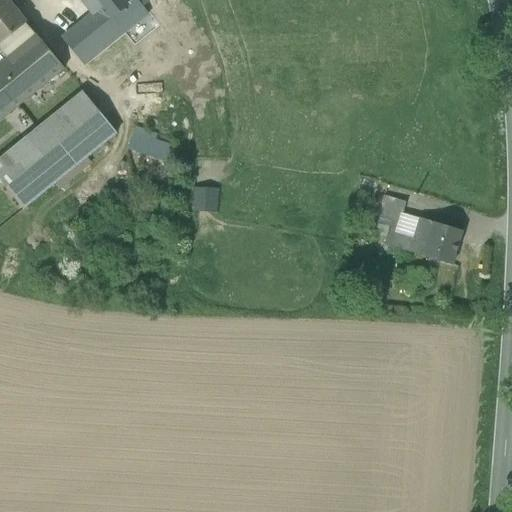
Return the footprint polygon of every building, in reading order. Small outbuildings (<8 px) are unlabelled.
[(0,0),(0,53),(5,60),(35,36),(6,0),(0,0)] [(132,0),(81,0),(93,15),(113,40),(144,15),(141,11),(132,0)] [(155,0),(132,0),(141,11),(155,0)] [(93,15),(62,40),(82,64),(113,40),(93,15)] [(0,64),(0,119),(62,70),(35,36),(5,60),(0,64)] [(112,134),(78,92),(0,155),(0,187),(19,211),(112,134)] [(132,128),(129,136),(151,145),(150,147),(171,155),(173,149),(153,141),(155,136),(132,128)] [(151,145),(129,136),(124,149),(146,158),(147,155),(150,147),(151,145)] [(171,155),(150,147),(147,155),(168,164),(171,155)] [(193,211),(217,212),(218,188),(194,187),(193,211)] [(406,204),(385,198),(377,223),(392,228),(389,239),(386,247),(410,255),(420,221),(402,216),(406,204)] [(462,233),(420,220),(420,221),(410,255),(452,267),(462,233)] [(374,235),(389,239),(392,228),(377,223),(374,235)] [(421,272),(407,267),(399,290),(414,295),(421,272)]
